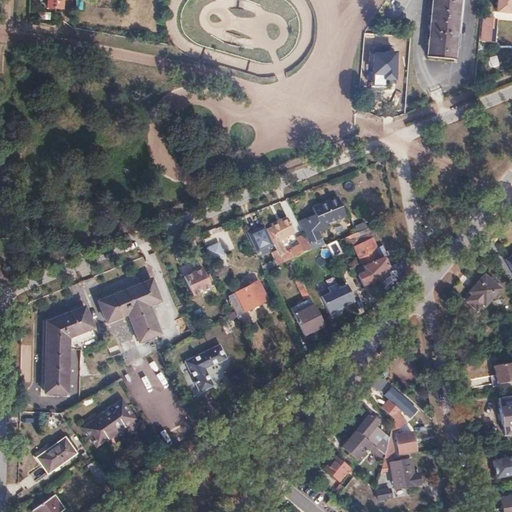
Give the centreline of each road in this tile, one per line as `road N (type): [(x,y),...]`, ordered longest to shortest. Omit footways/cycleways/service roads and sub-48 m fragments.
road 1 (unknown): [(511,78),(0,283)]
road 2 (residential): [(0,297),(393,140)]
road 3 (residential): [(111,511),(425,287)]
road 4 (residential): [(240,511),(425,287)]
road 5 (residential): [(467,511),(425,287)]
road 6 (unclassified): [(393,140),(425,287)]
road 7 (residential): [(393,140),(511,93)]
road 8 (residential): [(425,287),(501,189)]
